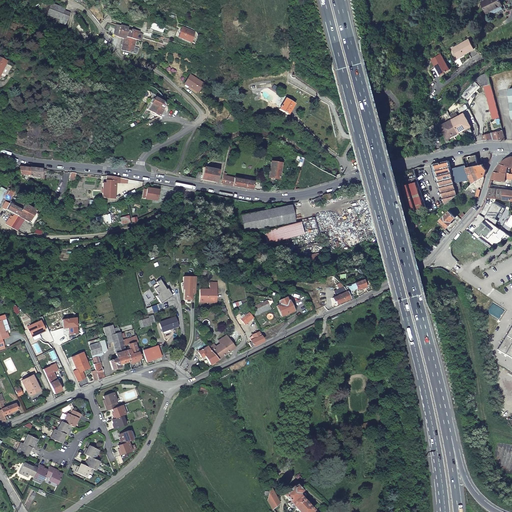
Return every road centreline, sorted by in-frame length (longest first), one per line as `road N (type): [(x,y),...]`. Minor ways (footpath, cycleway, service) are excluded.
road 1 (motorway): [(324,0),(425,392),(444,511)]
road 2 (motorway): [(447,431),(339,0)]
road 3 (residential): [(502,147),(481,199),(428,262),(186,382)]
road 4 (primary): [(137,174),(288,197),(502,147)]
road 5 (unclassified): [(137,174),(148,152),(197,123),(201,112),(162,74),(123,57),(84,9),(63,0)]
road 6 (track): [(444,278),(468,327),(493,470),(511,476)]
road 7 (residential): [(169,385),(137,459),(67,511)]
road 8 (primary): [(0,152),(137,174)]
road 9 (track): [(393,283),(452,276),(511,244)]
